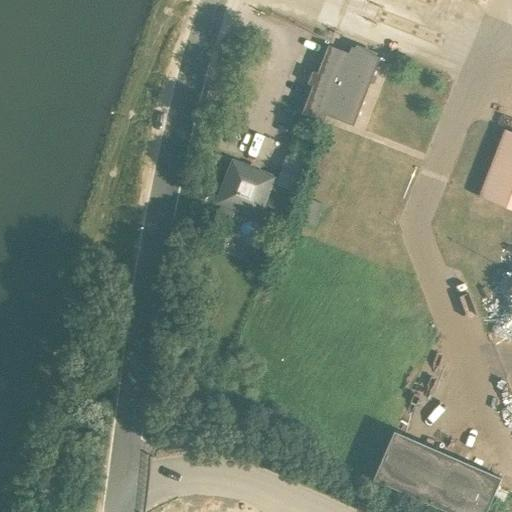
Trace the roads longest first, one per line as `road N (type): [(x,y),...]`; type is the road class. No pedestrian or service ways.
road 1 (unclassified): [(117,477),(162,191),(208,0)]
road 2 (unknown): [(511,370),(454,343),(436,313),(417,231),(422,195),(501,0)]
road 3 (unclassified): [(292,511),(204,484),(117,477)]
